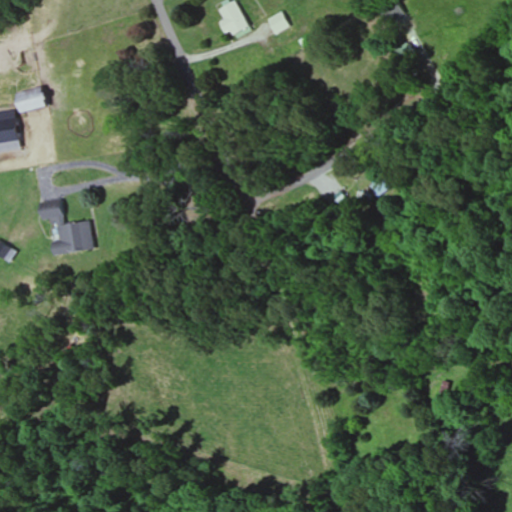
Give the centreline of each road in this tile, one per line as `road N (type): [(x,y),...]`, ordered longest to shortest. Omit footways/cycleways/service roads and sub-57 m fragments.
road 1 (residential): [(245,200),(472,511)]
road 2 (residential): [(437,95),(353,159),(245,200)]
road 3 (residential): [(219,140),(157,0)]
